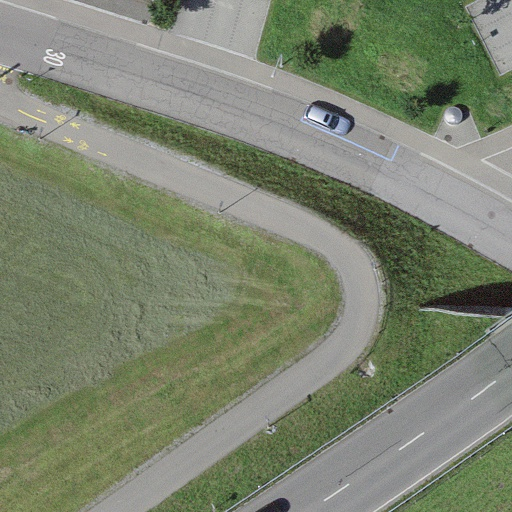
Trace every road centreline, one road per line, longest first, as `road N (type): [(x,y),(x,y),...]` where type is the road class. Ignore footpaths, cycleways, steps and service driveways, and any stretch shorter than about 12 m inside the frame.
road 1 (unclassified): [(0,34),(250,113),(494,223)]
road 2 (primary): [(511,373),(308,511)]
